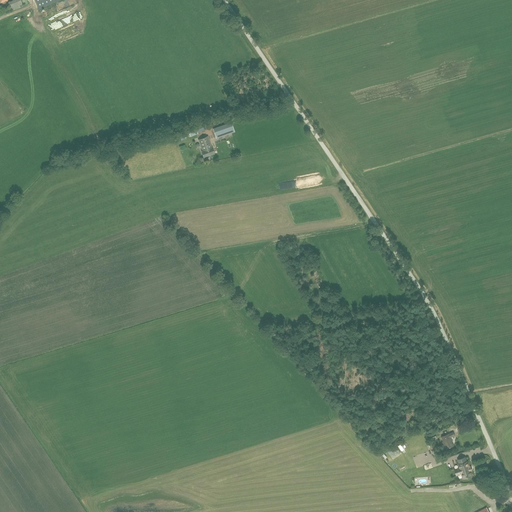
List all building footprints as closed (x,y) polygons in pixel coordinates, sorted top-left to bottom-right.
[(11,11),(23,6),(20,0),(12,0),(8,2),(11,11)] [(34,0),(39,9),(60,0),(34,0)] [(216,139),(235,132),(231,122),(212,128),(216,139)] [(190,137),(198,134),(197,132),(206,129),(204,124),(188,130),(190,137)] [(212,147),(208,136),(198,140),(202,151),(201,151),(203,157),(214,153),(212,147)] [(455,436),(453,432),(448,434),(441,437),(447,449),(453,446),(451,440),(452,440),(451,438),(455,436)] [(392,443),(386,447),(392,457),(399,453),(392,443)] [(472,476),(468,462),(467,462),(465,457),(458,460),(459,464),(458,465),(460,468),(458,469),(460,474),(461,473),(463,479),(472,476)] [(388,495),(390,500),(403,495),(401,489),(388,495)] [(466,503),(476,496),(472,489),(461,496),(466,503)] [(414,511),(439,511),(439,506),(446,506),(446,495),(429,494),(429,491),(415,491),(414,511)]
